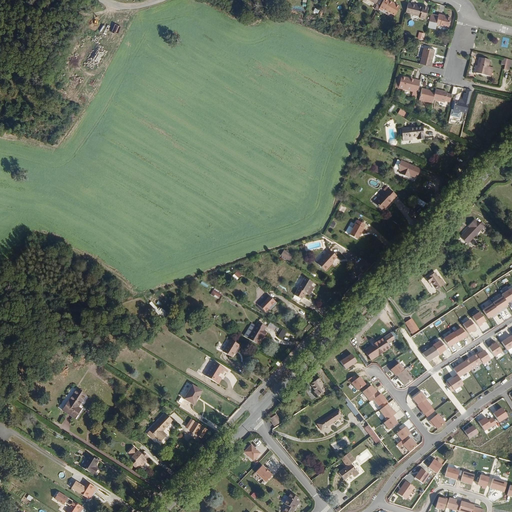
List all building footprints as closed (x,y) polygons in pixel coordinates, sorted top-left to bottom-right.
[(401,6),(390,0),(384,0),(380,8),(383,10),(384,9),(397,15),(401,6)] [(427,18),(429,5),(425,4),(424,5),(409,2),(407,12),(422,15),(422,17),(427,18)] [(451,25),(453,16),(444,14),(440,13),(440,15),(432,13),(430,27),(437,28),(439,23),(451,25)] [(99,63),(107,46),(102,44),(93,60),(99,63)] [(433,61),(437,49),(426,46),(421,63),(433,66),(434,62),(433,61)] [(491,77),(493,68),(489,67),(491,60),(480,57),(478,66),(476,73),(491,77)] [(418,94),(421,81),(402,76),(402,78),(399,89),(414,93),(418,94)] [(433,100),(435,93),(430,92),(426,91),(426,89),(422,88),(419,100),(432,103),(433,100)] [(450,103),(452,95),(447,94),(447,92),(436,89),(435,93),(433,100),(445,103),(445,101),(450,103)] [(464,119),(467,107),(463,106),(463,108),(454,105),(451,115),(464,119)] [(426,138),(424,126),(402,128),(404,143),(411,142),(411,138),(419,137),(419,139),(426,138)] [(420,176),(423,170),(401,160),(399,167),(403,169),(401,174),(411,179),(412,176),(417,178),(419,176),(420,176)] [(386,211),(401,196),(391,186),(388,190),(377,201),(386,211)] [(370,223),(362,219),(360,223),(368,227),(370,223)] [(467,246),(480,233),(484,228),(485,227),(481,223),(479,225),(475,221),(468,228),(469,229),(466,233),(460,239),(467,246)] [(366,232),(368,227),(360,223),(354,234),(362,239),(364,235),(366,232)] [(335,261),(340,256),(332,249),(320,262),(329,270),(336,262),(335,261)] [(290,261),(293,255),(284,250),(281,256),(290,261)] [(236,279),(241,274),(237,270),(232,276),(236,279)] [(439,282),(441,281),(436,274),(425,281),(429,285),(431,284),(436,291),(442,287),(439,282)] [(310,293),(316,281),(307,276),(301,287),(310,293)] [(503,292),(511,287),(511,285),(511,284),(502,289),(503,292)] [(511,287),(502,294),(503,296),(507,303),(511,301),(511,300),(511,298),(511,287)] [(270,310),(280,299),(271,290),(261,301),(270,310)] [(507,303),(503,296),(492,302),(493,303),(498,311),(508,304),(507,303)] [(168,308),(162,303),(159,307),(165,312),(168,308)] [(493,303),(483,309),(488,318),(492,315),(493,317),(499,313),(498,311),(493,303)] [(480,312),(473,317),(479,326),(482,324),(486,321),(480,312)] [(405,322),(412,334),(419,329),(412,318),(405,322)] [(268,328),(270,324),(260,319),(250,337),(259,342),(264,335),(266,336),(270,329),(268,328)] [(461,327),(454,332),(459,341),(467,336),(461,327)] [(281,339),(286,331),(281,328),(277,335),(281,339)] [(370,361),(389,348),(387,345),(394,340),(392,337),(400,332),(398,329),(364,351),(365,353),(370,361)] [(416,340),(424,334),(422,331),(414,337),(416,340)] [(511,346),(511,337),(511,335),(501,341),(507,350),(511,346)] [(233,359),(241,344),(231,338),(222,353),(233,359)] [(428,362),(447,350),(441,341),(422,352),(428,362)] [(492,343),(492,344),(488,347),(494,356),(502,351),(495,341),(492,343)] [(479,351),(476,353),(482,362),(483,364),(490,359),(484,350),(480,352),(479,351)] [(356,361),(351,353),(339,361),(344,369),(356,361)] [(482,362),(476,353),(465,361),(470,369),(482,362)] [(461,363),(461,364),(458,366),(457,366),(453,368),(457,374),(457,375),(459,377),(470,369),(465,361),(461,363)] [(223,374),(226,369),(213,362),(204,377),(219,385),(223,379),(219,377),(221,373),(223,374)] [(404,369),(399,363),(391,369),(396,375),(397,375),(404,369)] [(412,379),(404,369),(397,375),(404,385),(412,379)] [(356,379),(353,375),(347,379),(350,383),(356,379)] [(454,377),(445,383),(451,391),(463,384),(459,377),(457,375),(454,377)] [(361,379),(359,376),(356,379),(351,383),(357,390),(365,384),(363,381),(362,381),(361,379)] [(328,390),(320,378),(311,384),(316,390),(313,392),(317,397),(328,390)] [(360,392),(366,398),(369,395),(371,397),(377,391),(370,383),(360,392)] [(193,404),(201,390),(191,384),(183,399),(193,404)] [(77,407),(85,394),(75,388),(61,411),(75,419),(81,409),(77,407)] [(426,398),(421,391),(412,398),(414,401),(413,401),(416,405),(426,398)] [(378,406),(380,404),(386,400),(380,393),(373,399),(378,406)] [(425,399),(417,405),(421,410),(421,411),(423,414),(424,413),(432,408),(425,399)] [(501,407),(498,409),(493,413),(499,422),(507,416),(501,407)] [(434,411),(432,408),(424,413),(427,416),(434,411)] [(324,428),(343,415),(339,409),(320,422),(324,428)] [(367,417),(361,409),(357,412),(363,420),(367,417)] [(162,430),(173,419),(165,411),(148,429),(149,430),(155,436),(160,441),(167,434),(162,430)] [(431,424),(432,423),(434,425),(437,429),(445,422),(437,413),(429,421),(431,424)] [(284,421),(279,414),(273,418),(278,425),(284,421)] [(393,415),(383,422),(388,429),(397,423),(394,419),(395,418),(393,415)] [(478,421),(484,431),(492,426),(486,417),(478,421)] [(197,434),(202,426),(194,421),(190,430),(197,434)] [(378,430),(371,423),(367,426),(373,434),(378,430)] [(408,429),(406,425),(396,433),(401,440),(410,433),(407,429),(408,429)] [(473,425),(464,431),(469,438),(478,432),(473,425)] [(155,436),(149,430),(146,433),(153,439),(155,436)] [(384,438),(378,430),(373,434),(380,442),(384,438)] [(186,432),(184,435),(189,441),(192,438),(186,432)] [(403,444),(409,451),(417,445),(410,437),(405,442),(403,444)] [(245,452),(255,461),(263,453),(253,444),(245,452)] [(405,456),(409,452),(403,445),(399,448),(405,456)] [(145,459),(148,456),(143,452),(141,454),(132,446),(126,453),(135,461),(131,465),(135,469),(138,465),(141,467),(146,461),(145,459)] [(93,467),(97,460),(88,455),(80,468),(92,476),(96,469),(93,467)] [(442,465),(434,459),(428,467),(436,473),(442,465)] [(266,483),(275,475),(265,464),(256,472),(266,483)] [(358,474),(350,464),(338,473),(343,481),(351,474),(354,478),(358,474)] [(448,466),(444,476),(457,480),(460,470),(448,466)] [(429,474),(421,468),(414,477),(423,483),(429,474)] [(464,471),(460,481),(471,485),(475,474),(464,471)] [(481,474),(477,485),(486,488),(490,477),(481,474)] [(505,492),(508,482),(493,478),(490,488),(505,492)] [(414,487),(405,480),(397,493),(406,499),(414,487)] [(85,499),(92,488),(82,482),(75,493),(85,499)] [(286,511),(295,511),(304,500),(294,493),(289,501),(293,504),(292,506),(290,505),(285,511),(286,511)] [(75,511),(78,508),(55,494),(51,500),(60,505),(61,503),(66,507),(62,511),(75,511)] [(439,496),(435,507),(444,510),(448,499),(439,496)] [(450,497),(446,507),(458,511),(461,500),(450,497)] [(461,501),(459,510),(466,511),(470,511),(473,505),(461,501)]
